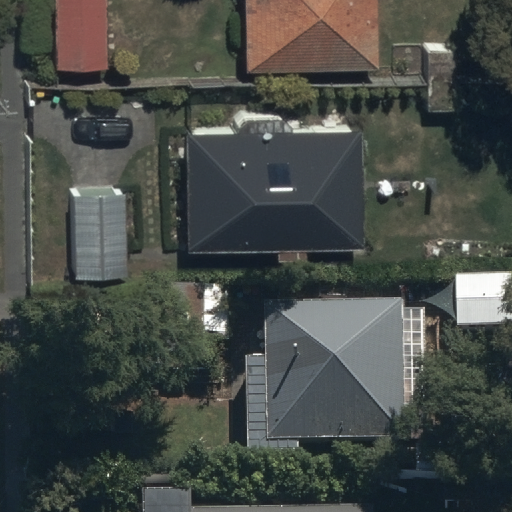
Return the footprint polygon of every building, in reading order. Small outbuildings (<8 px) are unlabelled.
[(102,69),(101,0),(49,0),(50,69),(102,69)] [(238,0),(240,70),(374,70),(373,0),(238,0)] [(356,249),(356,130),(287,130),(287,115),(235,115),(236,130),(180,130),(180,250),(271,251),(271,261),(303,261),(302,249),(356,249)] [(122,274),(121,193),(71,193),(72,274),(122,274)] [(511,290),(457,290),(457,344),(511,344),(511,290)] [(408,462),(407,322),(268,324),(268,371),(249,371),(250,474),(303,474),(302,463),(408,462)] [(193,511),(193,494),(145,494),(144,511),(193,511)]
